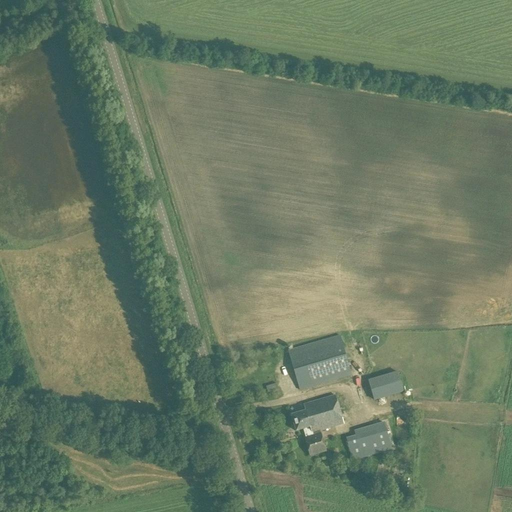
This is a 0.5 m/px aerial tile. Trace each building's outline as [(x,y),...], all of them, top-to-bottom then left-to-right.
[(300,392),(352,377),(341,336),(288,351),(300,392)] [(374,402),(404,393),(398,372),(367,381),(374,402)] [(296,431),(303,429),(306,438),(305,438),(310,456),(326,451),(321,434),(314,436),(313,434),(344,425),(336,397),(304,406),(305,408),(296,411),(297,413),(291,415),(296,431)] [(384,422),(374,425),(382,453),(392,450),(390,442),(385,423),(384,422)] [(346,438),(346,440),(350,452),(352,461),(362,458),(355,435),(346,438)]
